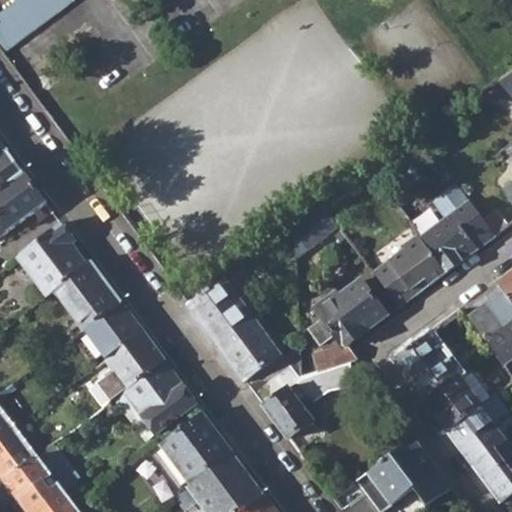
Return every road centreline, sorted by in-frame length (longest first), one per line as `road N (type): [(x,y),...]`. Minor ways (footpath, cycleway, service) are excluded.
road 1 (residential): [(0,97),(309,511)]
road 2 (residential): [(489,511),(370,354),(511,248)]
